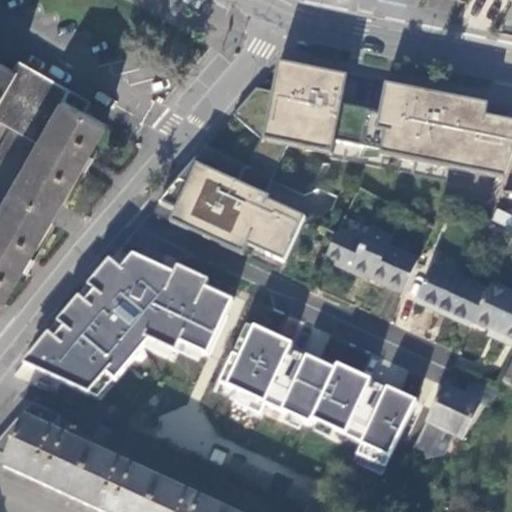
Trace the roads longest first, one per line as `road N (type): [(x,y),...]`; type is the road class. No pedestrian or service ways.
road 1 (residential): [(122,221),(443,373)]
road 2 (residential): [(284,15),(122,221)]
road 3 (tertiary): [(511,63),(284,15)]
road 4 (residential): [(122,221),(0,367)]
